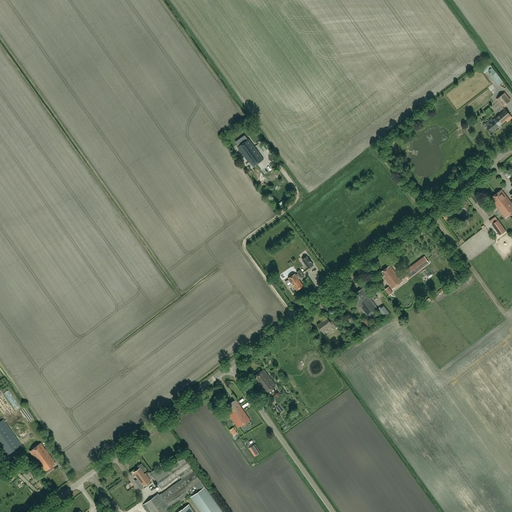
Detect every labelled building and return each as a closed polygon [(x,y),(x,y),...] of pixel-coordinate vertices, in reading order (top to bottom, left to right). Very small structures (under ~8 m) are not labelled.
[(488,71),(491,76),(496,72),(492,67),(488,71)] [(499,98),(504,105),(509,101),(504,94),(499,98)] [(508,119),(509,120),(511,117),(506,110),(493,120),(492,119),(485,124),(492,132),(508,119)] [(253,166),(264,159),(249,139),(238,147),(249,163),(251,163),(253,166)] [(496,194),(511,213),(511,212),(511,203),(502,190),(496,194)] [(511,213),(496,194),(492,198),(495,202),(494,203),(497,206),(496,206),(505,218),(511,213)] [(492,225),(500,235),(506,231),(498,220),(492,225)] [(309,268),(313,265),(307,256),(302,260),(309,268)] [(407,280),(430,263),(425,256),(402,273),(407,280)] [(393,289),(402,282),(390,265),(381,272),(384,276),(383,276),(393,289)] [(297,291),(304,286),(299,280),(301,278),(298,274),(296,275),(295,274),(288,278),(297,291)] [(389,287),(385,290),(389,296),(393,293),(389,287)] [(367,316),(377,308),(363,289),(354,295),(357,298),(356,299),(359,303),(358,304),(367,316)] [(334,328),(337,325),(332,319),(330,321),(327,317),(323,320),(317,325),(323,332),(332,324),(334,328)] [(365,319),(361,322),(366,328),(370,325),(365,319)] [(357,331),(358,331),(357,329),(356,329),(355,329),(352,323),(349,325),(353,330),(354,333),(357,332),(357,331)] [(340,331),(345,336),(349,333),(344,327),(340,331)] [(269,397),(276,392),(273,388),(276,386),(264,370),(254,376),(258,381),(257,381),(269,397)] [(238,428),(250,420),(236,399),(225,406),(229,411),(228,412),(238,428)] [(281,413),(285,409),(280,403),(276,406),(281,413)] [(0,421),(0,450),(5,457),(32,437),(18,418),(10,424),(17,434),(14,435),(3,420),(0,421)] [(45,470),(56,463),(41,443),(29,451),(41,466),(42,466),(45,470)] [(255,455),(261,451),(256,443),(250,447),(255,455)] [(183,456),(164,469),(152,477),(160,489),(179,476),(182,479),(161,494),(161,493),(160,494),(161,494),(159,495),(158,494),(143,504),(147,511),(149,511),(151,511),(168,511),(190,495),(188,491),(195,486),(199,492),(191,498),(200,511),(223,511),(185,459),(183,456)] [(137,467),(138,469),(133,472),(136,476),(135,476),(142,486),(151,480),(146,474),(145,474),(143,471),(145,470),(141,464),(137,467)]
